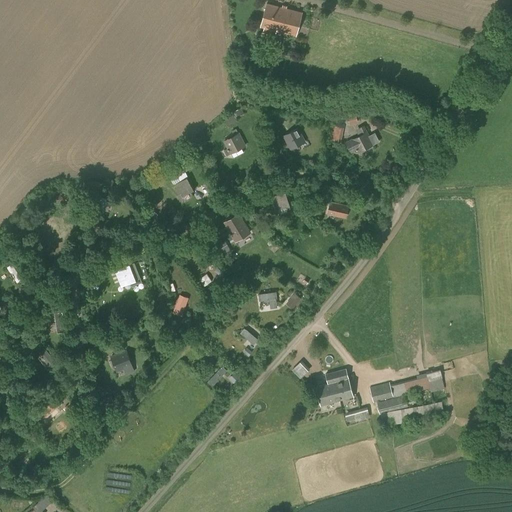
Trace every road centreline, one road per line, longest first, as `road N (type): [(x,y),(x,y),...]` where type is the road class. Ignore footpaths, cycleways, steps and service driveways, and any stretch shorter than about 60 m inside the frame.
road 1 (unknown): [(397,201),(366,184),(285,169),(219,210),(95,263),(83,276),(95,419),(123,416),(204,330)]
road 2 (unclassified): [(138,511),(357,262),(511,15)]
